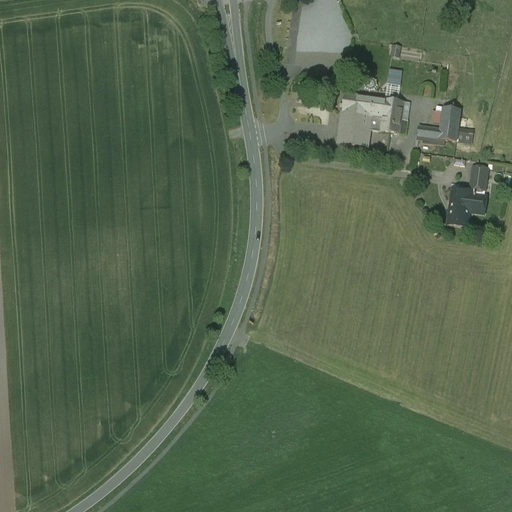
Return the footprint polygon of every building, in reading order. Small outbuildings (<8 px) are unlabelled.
[(391,57),(400,59),(402,47),(393,45),(391,57)] [(399,73),(391,72),(388,87),(397,88),(399,73)] [(345,96),(339,143),(352,145),(352,148),(367,150),(370,133),(381,134),(400,136),(402,122),(404,104),(345,96)] [(461,112),(443,110),(440,132),(419,129),(417,142),(423,142),(423,140),(445,143),(472,146),(474,132),(465,131),(465,132),(459,131),(459,130),(460,119),(461,112)] [(402,122),(400,136),(406,137),(408,123),(402,122)] [(445,143),(423,140),(423,142),(423,145),(445,148),(445,143)] [(473,169),(472,182),(487,184),(489,172),(473,169)] [(472,182),(470,194),(472,194),(472,197),(485,199),(487,184),(472,182)] [(485,199),(472,197),(472,194),(470,194),(453,191),(448,227),(467,229),(470,214),(470,209),(485,211),(486,199),(485,199)]
